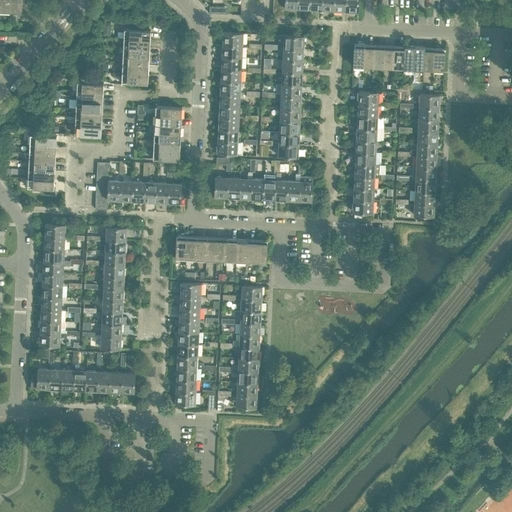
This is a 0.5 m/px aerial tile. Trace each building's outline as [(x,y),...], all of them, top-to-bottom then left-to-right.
[(0,0),(0,9),(10,10),(10,0),(0,0)] [(22,11),(22,0),(10,0),(10,10),(22,11)] [(309,8),(309,0),(297,0),(297,8),(309,8)] [(321,9),(321,0),(309,0),(309,8),(321,9)] [(333,10),(333,0),(321,0),(321,9),(333,10)] [(345,10),(345,0),(333,0),(333,10),(345,10)] [(358,11),(358,0),(345,0),(345,10),(357,11),(358,11)] [(150,39),(150,30),(124,29),(124,38),(150,39)] [(243,45),(244,33),(224,32),(224,44),(243,45)] [(303,48),(304,35),(284,35),(284,47),(303,48)] [(150,48),(150,39),(124,38),(123,47),(150,48)] [(363,66),(365,43),(354,43),(353,65),(363,66)] [(373,66),(375,44),(365,43),(363,66),(373,66)] [(242,57),(243,45),(224,44),(223,56),(242,57)] [(383,66),(385,44),(375,44),(373,66),(383,66)] [(394,67),(395,45),(385,44),(383,66),(394,67)] [(404,67),(405,45),(395,45),(394,67),(404,67)] [(413,68),(414,46),(405,45),(404,67),(413,68)] [(424,68),(424,46),(414,46),(413,68),(424,68)] [(433,69),(435,47),(424,46),(424,68),(433,69)] [(149,57),(150,48),(123,47),(123,55),(149,57)] [(302,60),(303,48),(284,47),(283,59),(302,60)] [(444,69),(445,47),(435,47),(433,69),(444,69)] [(149,65),(149,57),(123,55),(122,64),(149,65)] [(242,69),(242,57),(223,56),(222,68),(242,69)] [(302,72),(302,60),(283,59),(283,71),(302,72)] [(148,74),(149,65),(122,64),(122,72),(148,74)] [(241,81),(242,69),(222,68),(222,80),(241,81)] [(301,84),(302,72),(283,71),(282,83),(301,84)] [(148,83),(148,74),(122,72),(122,81),(148,83)] [(240,93),(241,81),(222,80),(221,92),(240,93)] [(103,92),(104,83),(77,81),(77,90),(103,92)] [(301,96),(301,84),(282,83),(281,95),(301,96)] [(103,101),(103,92),(77,90),(76,99),(103,101)] [(378,104),(379,91),(359,90),(359,103),(378,104)] [(240,105),(240,93),(221,92),(220,104),(240,105)] [(438,107),(439,94),(419,93),(419,106),(438,107)] [(300,108),(301,96),(281,95),(281,107),(300,108)] [(102,109),(103,101),(76,99),(76,108),(102,109)] [(377,116),(378,104),(359,103),(358,115),(377,116)] [(239,117),(240,105),(220,104),(220,116),(239,117)] [(182,116),(182,107),(156,105),(155,115),(182,116)] [(438,119),(438,107),(419,106),(418,118),(438,119)] [(299,120),(300,108),(281,107),(280,119),(299,120)] [(102,118),(102,109),(76,108),(75,117),(102,118)] [(181,125),(182,116),(155,115),(155,123),(181,125)] [(382,116),(377,116),(358,115),(357,127),(383,128),(383,130),(389,131),(390,126),(383,126),(384,123),(382,123),(382,116)] [(238,129),(239,117),(220,116),(219,128),(238,129)] [(101,126),(102,118),(75,117),(75,125),(101,126)] [(437,131),(438,119),(418,118),(418,130),(437,131)] [(299,132),(299,120),(280,119),(279,131),(299,132)] [(181,133),(181,125),(155,123),(154,132),(181,133)] [(101,136),(101,126),(75,125),(74,134),(101,136)] [(383,140),(383,130),(383,128),(357,127),(357,139),(376,140),(383,140)] [(238,141),(238,129),(219,128),(219,140),(238,141)] [(436,143),(437,131),(418,130),(417,142),(436,143)] [(298,144),(299,132),(279,131),(279,143),(298,144)] [(180,142),(181,133),(154,132),(154,140),(180,142)] [(56,144),(57,135),(30,134),(30,143),(56,144)] [(376,152),(376,140),(357,139),(356,151),(376,152)] [(180,151),(180,142),(154,140),(153,149),(180,151)] [(237,154),(238,141),(219,140),(218,152),(237,154)] [(436,155),(436,143),(417,142),(417,149),(411,149),(411,151),(404,151),(404,156),(411,156),(411,154),(416,154),(436,155)] [(56,153),(56,144),(30,143),(29,152),(56,153)] [(297,156),(298,144),(279,143),(278,155),(297,156)] [(180,159),(180,151),(153,149),(153,158),(180,159)] [(375,164),(376,152),(356,151),(356,163),(375,164)] [(55,162),(56,153),(29,152),(29,160),(55,162)] [(435,167),(436,155),(416,154),(416,166),(435,167)] [(55,170),(55,162),(29,160),(28,169),(55,170)] [(374,176),(375,164),(356,163),(355,175),(374,176)] [(251,197),(252,178),(252,171),(255,171),(255,165),(251,165),(250,171),(248,171),(246,177),(240,177),(239,196),(251,197)] [(275,198),(277,173),(279,173),(279,166),(275,166),(274,172),(276,173),(276,175),(264,174),(264,178),(263,197),(275,198)] [(435,179),(435,167),(416,166),(415,178),(435,179)] [(299,199),(300,180),(300,174),(303,174),(303,168),(299,167),(298,174),(296,174),(295,180),(288,179),(287,199),(299,199)] [(54,179),(55,170),(28,169),(28,178),(54,179)] [(287,199),(288,179),(281,179),(281,173),(279,173),(277,173),(275,198),(287,199)] [(374,188),(374,176),(355,175),(354,187),(374,188)] [(227,196),(228,176),(216,176),(215,195),(227,196)] [(239,196),(240,177),(228,176),(227,196),(239,196)] [(299,199),(311,200),(312,176),(300,176),(299,199)] [(54,188),(54,179),(28,178),(27,187),(54,188)] [(264,178),(252,178),(251,197),(263,197),(264,178)] [(434,191),(435,179),(415,178),(414,190),(434,191)] [(120,199),(121,180),(109,180),(108,186),(108,192),(108,197),(108,199),(120,199)] [(132,200),(133,181),(121,180),(120,199),(132,200)] [(144,201),(145,181),(133,181),(132,200),(144,201)] [(156,201),(157,182),(145,181),(144,201),(156,201)] [(168,202),(169,182),(157,182),(156,201),(168,202)] [(186,197),(187,183),(169,182),(168,202),(180,202),(180,203),(180,197),(186,197)] [(373,200),(374,188),(354,187),(354,199),(373,200)] [(433,203),(434,191),(414,190),(414,202),(433,203)] [(372,213),(373,200),(354,199),(353,212),(372,213)] [(433,215),(433,203),(414,202),(413,214),(433,215)] [(65,237),(66,224),(46,223),(45,236),(65,237)] [(126,240),(126,227),(107,226),(106,239),(126,240)] [(186,257),(187,235),(176,234),(175,256),(186,257)] [(196,258),(197,235),(187,235),(186,257),(196,258)] [(206,258),(207,236),(197,235),(196,258),(206,258)] [(64,249),(65,237),(45,236),(44,248),(64,249)] [(216,259),(217,236),(207,236),(206,258),(216,259)] [(226,259),(227,237),(217,236),(216,259),(226,259)] [(236,260),(237,237),(227,237),(226,259),(236,260)] [(246,260),(247,238),(237,237),(236,260),(246,260)] [(256,261),(257,238),(247,238),(246,260),(256,261)] [(266,261),(268,239),(257,238),(256,261),(266,261)] [(125,251),(126,240),(106,239),(106,250),(125,251)] [(64,261),(64,249),(44,248),(44,260),(64,261)] [(125,263),(125,251),(106,250),(105,262),(125,263)] [(63,272),(64,267),(70,265),(70,261),(64,261),(44,260),(43,272),(63,272)] [(124,275),(125,263),(105,262),(104,274),(124,275)] [(63,284),(63,272),(43,272),(43,283),(63,284)] [(124,287),(124,275),(104,274),(104,286),(124,287)] [(201,295),(201,283),(181,282),(181,294),(201,295)] [(62,296),(63,284),(43,283),(42,295),(62,296)] [(261,298),(262,286),(242,285),(241,297),(261,298)] [(123,299),(124,287),(104,286),(103,298),(123,299)] [(200,308),(201,295),(181,294),(180,307),(200,308)] [(62,309),(62,296),(42,295),(41,308),(62,309)] [(261,310),(261,298),(241,297),(241,309),(261,310)] [(122,311),(123,299),(103,298),(103,310),(122,311)] [(199,320),(200,308),(180,307),(179,319),(199,320)] [(61,320),(62,309),(41,308),(41,320),(61,320)] [(260,322),(261,310),(241,309),(240,321),(260,322)] [(122,323),(122,311),(103,310),(102,322),(122,323)] [(199,331),(199,320),(179,319),(179,331),(199,331)] [(61,320),(41,320),(40,331),(61,332),(61,328),(66,328),(66,320),(61,320)] [(260,334),(260,322),(240,321),(240,333),(260,334)] [(121,335),(122,323),(102,322),(102,334),(121,335)] [(60,345),(60,337),(67,337),(67,335),(67,333),(61,332),(40,331),(40,344),(60,345)] [(198,343),(199,331),(179,331),(178,343),(198,343)] [(259,346),(260,334),(240,333),(239,340),(233,340),(233,343),(232,345),(239,345),(259,346)] [(121,348),(121,335),(102,334),(101,347),(121,348)] [(197,355),(198,343),(178,343),(178,354),(197,355)] [(259,358),(259,346),(239,345),(239,357),(259,358)] [(54,355),(54,350),(39,348),(39,357),(49,358),(50,355),(54,355)] [(209,370),(209,366),(203,365),(204,363),(197,362),(197,355),(178,354),(177,366),(197,367),(203,368),(203,370),(209,370)] [(258,370),(259,358),(239,357),(238,365),(232,365),(231,367),(231,369),(238,369),(258,370)] [(196,379),(197,367),(177,366),(176,378),(196,379)] [(50,388),(51,368),(38,367),(38,371),(32,371),(31,387),(50,388)] [(62,389),(63,369),(51,368),(50,388),(62,389)] [(74,389),(75,369),(63,369),(62,389),(74,389)] [(86,390),(87,370),(75,369),(74,389),(86,390)] [(257,382),(258,370),(238,369),(238,381),(257,382)] [(98,390),(99,370),(87,370),(86,390),(98,390)] [(110,391),(111,371),(99,370),(98,390),(110,391)] [(122,392),(123,372),(111,371),(110,391),(122,392)] [(134,392),(135,372),(123,372),(122,392),(134,392)] [(196,391),(196,379),(176,378),(176,390),(196,391)] [(257,394),(257,382),(238,381),(237,393),(257,394)] [(195,404),(196,391),(176,390),(175,403),(195,404)] [(256,407),(257,394),(237,393),(236,406),(256,407)]
